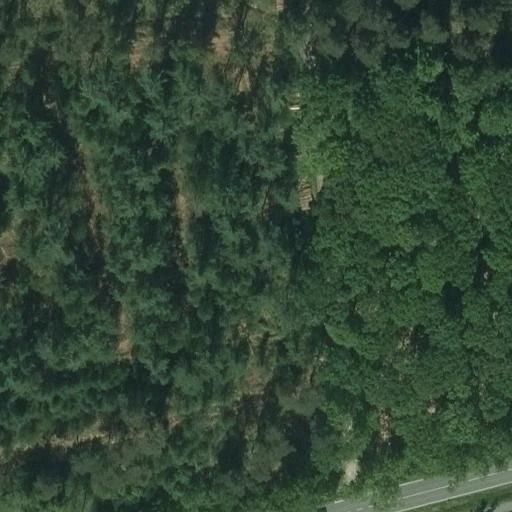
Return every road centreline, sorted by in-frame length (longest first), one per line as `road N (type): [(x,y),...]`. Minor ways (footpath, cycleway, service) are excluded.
road 1 (unclassified): [(357,509),(306,0)]
road 2 (secondary): [(511,469),(357,509)]
